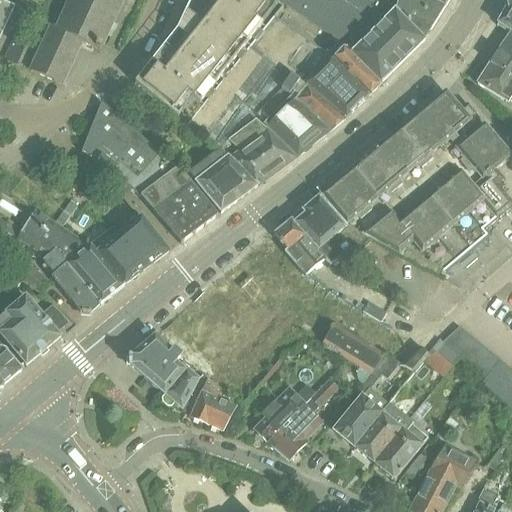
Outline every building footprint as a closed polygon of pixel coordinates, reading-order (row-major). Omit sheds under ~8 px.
[(0,0),(0,37),(14,7),(0,0)] [(30,72),(62,87),(82,44),(100,52),(124,0),(69,0),(56,29),(50,27),(30,72)] [(191,0),(134,86),(183,125),(214,91),(237,66),(250,50),(275,20),(284,8),(272,0),(191,0)] [(343,46),(379,86),(423,42),(367,0),(274,0),(339,43),(343,46)] [(367,0),(423,42),(429,36),(445,9),(427,0),(367,0)] [(427,0),(445,9),(451,0),(427,0)] [(510,35),(511,35),(511,4),(507,7),(497,26),(510,35)] [(275,20),(250,50),(290,78),(305,89),(306,88),(345,120),(368,98),(326,56),(323,54),(275,20)] [(511,35),(510,35),(494,59),(511,71),(511,35)] [(3,61),(17,67),(28,42),(15,36),(3,61)] [(343,46),(339,43),(326,56),(368,98),(379,86),(343,46)] [(290,78),(250,50),(237,66),(214,91),(215,92),(240,111),(248,117),(262,129),(264,127),(297,159),(329,133),(308,110),(306,108),(305,108),(303,105),(301,104),(297,102),(294,100),(293,99),(292,99),(291,98),(290,97),(288,96),(286,94),(285,93),(284,92),(284,91),(284,90),(284,88),(285,86),(285,85),(286,84),(288,81),(290,78)] [(511,71),(494,59),(477,84),(508,104),(511,98),(511,71)] [(321,124),(329,133),(345,120),(306,88),(305,89),(290,78),(288,81),(286,84),(285,85),(285,86),(284,88),(284,90),(284,91),(284,92),(285,93),(288,96),(290,97),(291,98),(292,99),(293,99),(294,100),(297,102),(301,104),(303,105),(305,108),(306,108),(308,110),(312,114),(317,118),(321,124)] [(209,146),(240,111),(215,92),(214,91),(183,125),(209,146)] [(445,94),(405,128),(442,172),(489,133),(468,108),(462,114),(445,94)] [(141,199),(181,245),(218,217),(190,183),(185,178),(111,112),(101,103),(81,154),(141,199)] [(228,160),(257,188),(293,161),(261,130),(262,129),(248,117),(220,154),(228,160)] [(405,128),(365,161),(453,266),(488,237),(484,231),(488,228),(442,172),(405,128)] [(489,133),(442,172),(488,228),(511,207),(511,205),(496,186),(502,180),(496,171),(511,158),(489,133)] [(33,170),(42,176),(53,159),(44,153),(33,170)] [(221,214),(257,188),(228,160),(220,154),(218,153),(190,176),(221,214)] [(365,161),(320,198),(344,226),(372,242),(377,238),(444,274),(453,266),(365,161)] [(292,221),(292,222),(325,261),(326,261),(331,267),(351,248),(358,255),(372,242),(344,226),(320,198),(292,221)] [(52,278),(85,318),(103,305),(76,273),(97,254),(91,248),(88,244),(31,211),(20,228),(8,220),(2,230),(14,237),(13,239),(46,259),(42,263),(54,276),(52,278)] [(134,214),(114,230),(146,271),(169,254),(142,220),(140,221),(134,214)] [(292,222),(274,237),(286,252),(282,255),(305,278),(306,277),(325,261),(292,222)] [(91,248),(97,254),(124,287),(146,271),(114,230),(91,248)] [(274,237),(157,336),(169,350),(172,347),(184,359),(196,371),(209,360),(211,362),(217,357),(215,354),(224,347),(219,342),(273,296),(278,301),(305,278),(282,255),(286,252),(274,237)] [(76,273),(103,305),(124,287),(97,254),(76,273)] [(3,269),(41,297),(51,283),(13,255),(3,269)] [(0,276),(0,290),(13,298),(20,284),(2,273),(0,276)] [(0,321),(0,336),(26,368),(60,339),(57,336),(69,325),(52,307),(41,317),(26,299),(0,321)] [(363,312),(381,323),(386,314),(368,303),(363,312)] [(321,346),(370,376),(386,356),(335,323),(321,346)] [(442,344),(453,352),(467,335),(459,328),(453,334),(443,343),(442,344)] [(453,352),(460,358),(461,359),(475,342),(467,335),(453,352)] [(181,359),(183,361),(184,359),(172,347),(169,350),(157,336),(130,359),(129,368),(162,396),(178,379),(172,372),(179,365),(177,363),(181,359)] [(440,341),(428,355),(421,364),(444,380),(460,358),(453,352),(442,344),(443,343),(440,341)] [(475,342),(461,359),(469,366),(483,349),(475,342)] [(0,389),(21,372),(4,352),(0,346),(0,389)] [(421,364),(428,355),(418,349),(403,366),(414,374),(421,364)] [(483,349),(469,366),(478,372),(492,355),(483,349)] [(478,372),(486,379),(500,362),(492,355),(478,372)] [(387,381),(399,366),(386,356),(374,372),(387,381)] [(500,362),(486,379),(481,385),(490,392),(508,369),(500,362)] [(185,371),(179,365),(172,372),(178,379),(162,396),(164,397),(161,400),(162,404),(166,408),(171,409),(174,405),(182,412),(193,394),(199,381),(186,369),(185,371)] [(511,372),(508,369),(490,392),(498,398),(511,381),(511,372)] [(189,418),(223,434),(235,408),(219,401),(223,390),(210,382),(207,380),(201,392),(202,392),(189,418)] [(310,399),(320,409),(338,391),(328,381),(310,399)] [(511,381),(498,398),(506,405),(511,397),(511,381)] [(254,431),(265,442),(304,405),(315,395),(307,386),(295,396),(288,390),(261,417),(264,420),(254,431)] [(334,433),(354,449),(388,406),(369,390),(334,433)] [(354,449),(374,465),(424,403),(425,401),(418,395),(401,415),(388,406),(354,449)] [(374,465),(394,481),(421,447),(428,440),(420,433),(426,425),(422,421),(431,408),(424,403),(374,465)] [(265,442),(288,464),(307,444),(306,442),(323,424),(304,405),(265,442)] [(409,511),(441,511),(455,487),(461,490),(476,463),(444,447),(409,511)] [(487,467),(496,474),(510,454),(501,448),(487,467)] [(405,474),(415,479),(427,459),(419,455),(405,474)] [(511,511),(511,510),(502,506),(498,511),(495,511),(492,510),(498,496),(484,489),(476,504),(479,505),(475,511),(511,511)]
